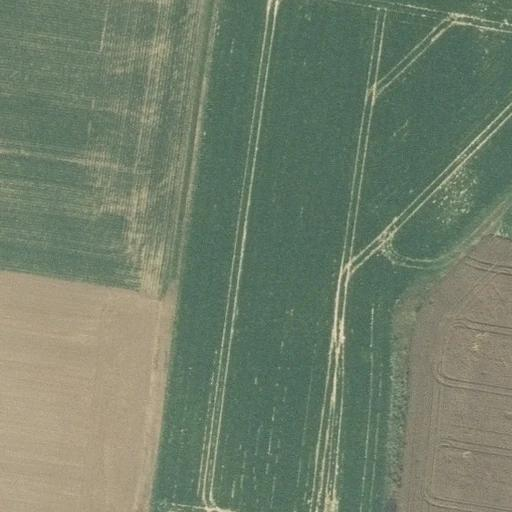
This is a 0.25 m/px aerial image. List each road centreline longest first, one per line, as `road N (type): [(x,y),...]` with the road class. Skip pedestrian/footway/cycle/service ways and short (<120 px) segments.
road 1 (track): [(216,0),(147,511)]
road 2 (track): [(511,198),(408,305),(394,511)]
